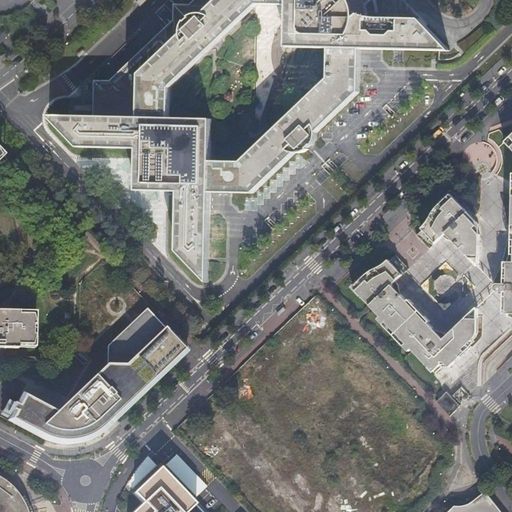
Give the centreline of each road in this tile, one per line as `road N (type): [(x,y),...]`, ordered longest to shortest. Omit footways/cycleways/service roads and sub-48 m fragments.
road 1 (unclassified): [(98,469),(511,73)]
road 2 (residential): [(511,499),(475,435),(482,411),(511,383)]
